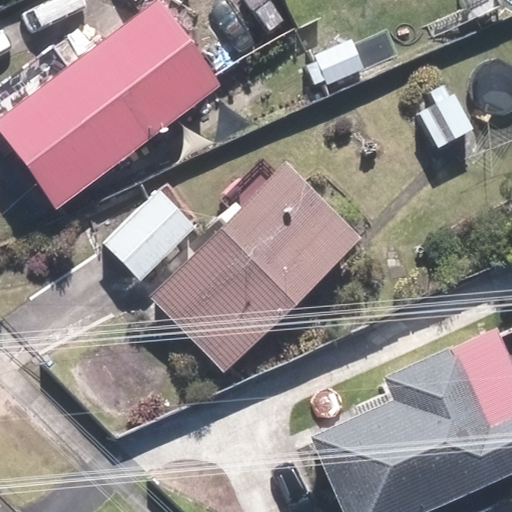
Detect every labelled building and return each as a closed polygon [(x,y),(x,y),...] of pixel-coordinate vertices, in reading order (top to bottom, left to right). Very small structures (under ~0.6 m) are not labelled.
[(0,113),(0,143),(49,210),(213,91),(149,4),(0,113)] [(483,145),(446,85),(401,112),(437,173),(483,145)] [(146,294),(218,372),(370,232),(299,154),(146,294)] [(100,245),(133,283),(190,233),(157,195),(100,245)] [(511,340),(493,349),(486,332),(379,378),(384,390),(296,429),(332,511),(415,511),(511,470),(511,340)]
